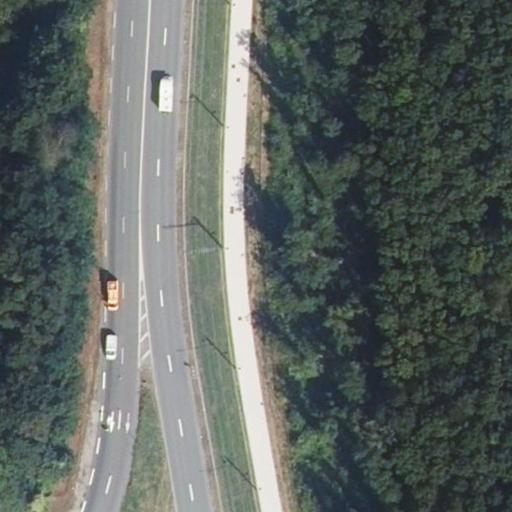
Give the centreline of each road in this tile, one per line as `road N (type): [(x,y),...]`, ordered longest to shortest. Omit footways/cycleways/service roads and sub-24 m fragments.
road 1 (primary): [(196,511),(144,122)]
road 2 (primary): [(144,122),(124,288),(121,419),(101,511)]
road 3 (primary): [(144,122),(150,0)]
